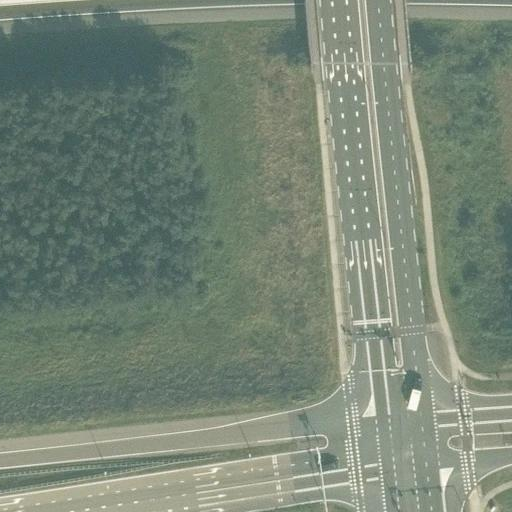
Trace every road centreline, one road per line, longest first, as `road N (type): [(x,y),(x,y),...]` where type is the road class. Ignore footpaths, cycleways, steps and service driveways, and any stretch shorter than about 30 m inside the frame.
road 1 (primary): [(338,0),(383,418)]
road 2 (primary): [(419,416),(377,0)]
road 3 (motorway): [(383,418),(0,458)]
road 4 (motorway): [(72,511),(388,470)]
road 5 (motorway): [(0,12),(220,0)]
